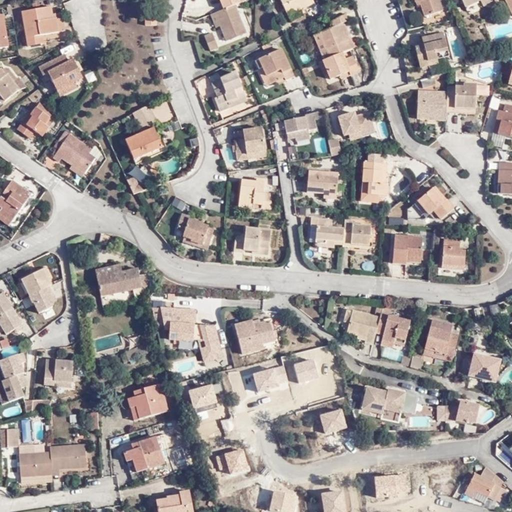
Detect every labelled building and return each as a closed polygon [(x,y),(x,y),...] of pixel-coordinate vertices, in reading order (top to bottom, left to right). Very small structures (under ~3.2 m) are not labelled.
[(40,7),(38,0),(36,0),(35,0),(32,1),(33,9),(40,7)] [(237,6),(242,3),(240,0),(220,0),(221,2),(223,1),(227,10),(237,6)] [(280,0),(288,15),(314,3),(311,0),(280,0)] [(418,0),(420,3),(424,14),(441,8),(438,0),(418,0)] [(54,22),(51,6),(40,7),(33,9),(22,10),(29,49),(45,47),(44,40),(61,36),(58,21),(54,22)] [(227,10),(215,14),(220,25),(223,24),(230,41),(249,34),(237,6),(227,10)] [(328,51),(341,46),(350,43),(347,33),(349,33),(343,17),(346,15),(344,8),(329,14),(331,20),(317,25),(328,51)] [(159,28),(159,17),(146,17),(146,27),(159,28)] [(328,51),(317,25),(312,28),(323,54),(328,51)] [(443,29),(426,33),(428,40),(426,41),(416,44),(418,53),(427,50),(427,51),(429,58),(438,56),(449,52),(443,29)] [(221,46),(214,31),(207,34),(213,49),(221,46)] [(328,65),(322,67),(326,75),(338,70),(340,74),(359,67),(353,53),(345,57),(341,46),(328,51),(323,54),(328,65)] [(283,78),(286,82),(294,77),(281,49),(255,62),(259,70),(264,68),(271,83),(275,81),(283,78)] [(439,59),(438,56),(429,58),(427,51),(427,50),(418,53),(422,64),(439,59)] [(323,54),(317,56),(322,67),(328,65),(323,54)] [(67,55),(59,59),(62,66),(69,63),(67,55)] [(59,90),(76,82),(84,78),(76,60),(69,63),(62,66),(59,59),(40,68),(44,75),(51,72),(59,90)] [(465,67),(457,68),(456,75),(464,76),(465,67)] [(0,91),(6,101),(20,90),(14,83),(17,79),(10,70),(9,69),(7,69),(5,68),(3,69),(0,71),(0,91)] [(228,102),(245,94),(236,73),(216,81),(221,95),(215,97),(220,110),(229,106),(228,102)] [(434,74),(421,78),(424,89),(437,84),(434,74)] [(278,86),(286,82),(283,78),(275,81),(278,86)] [(457,103),(475,105),(476,92),(477,82),(466,81),(465,86),(449,85),(449,93),(449,108),(456,109),(457,103)] [(78,87),(76,82),(59,90),(62,94),(78,87)] [(489,84),(477,82),(476,92),(488,94),(489,84)] [(438,119),(448,120),(448,119),(449,108),(449,93),(417,91),(416,118),(430,119),(431,114),(439,114),(438,119)] [(247,99),(245,94),(228,102),(229,106),(247,99)] [(494,130),(511,135),(511,103),(506,101),(504,109),(500,108),(494,130)] [(45,123),(49,117),(46,114),(47,112),(38,102),(28,115),(32,117),(27,125),(21,121),(16,128),(31,139),(36,132),(43,137),(51,127),(45,123)] [(162,106),(165,122),(175,119),(172,104),(162,106)] [(149,105),(132,114),(141,131),(152,126),(158,123),(154,115),(149,105)] [(355,111),(339,115),(344,133),(349,132),(360,129),(361,132),(374,128),(369,110),(356,114),(355,111)] [(27,113),(21,121),(27,125),(32,117),(28,115),(27,113)] [(322,120),(321,114),(277,123),(278,129),(288,128),(290,137),(311,134),(309,120),(311,120),(312,121),(322,120)] [(55,121),(49,117),(45,123),(51,127),(55,121)] [(126,141),(134,160),(162,146),(153,127),(126,141)] [(267,153),(263,128),(238,133),(239,139),(235,140),(236,149),(234,149),(235,158),(267,153)] [(360,129),(349,132),(351,138),(362,135),(360,129)] [(74,167),(85,174),(95,159),(90,156),(93,151),(71,135),(55,159),(61,163),(64,160),(74,167)] [(329,138),(332,154),(342,152),(338,136),(329,138)] [(318,153),(327,152),(324,137),(315,138),(318,153)] [(95,148),(93,151),(90,156),(95,159),(101,164),(104,160),(95,148)] [(382,182),(384,163),(384,155),(373,154),(367,156),(366,162),(364,183),(370,183),(370,195),(387,197),(389,183),(387,183),(382,182)] [(501,192),(511,193),(511,163),(501,162),(501,169),(503,170),(501,192)] [(82,179),(85,174),(74,167),(70,172),(82,179)] [(337,195),(339,176),(309,173),(307,191),(337,195)] [(263,179),(243,177),(241,202),(256,203),(256,208),(266,209),(267,206),(275,207),(276,192),(270,191),(271,176),(264,175),(263,179)] [(128,180),(135,194),(144,191),(137,177),(128,180)] [(14,222),(34,192),(13,180),(6,190),(10,193),(7,197),(3,195),(0,200),(0,204),(5,207),(1,214),(14,222)] [(387,197),(370,195),(370,183),(364,183),(362,202),(387,204),(387,197)] [(441,205),(443,203),(432,190),(430,191),(441,205)] [(433,212),(441,220),(451,212),(443,203),(441,205),(430,191),(406,210),(406,219),(422,221),(429,215),(433,212)] [(433,220),(441,220),(433,212),(429,215),(433,220)] [(191,246),(210,247),(211,226),(198,225),(199,219),(186,218),(187,215),(179,214),(177,236),(184,237),(184,242),(192,243),(191,246)] [(341,244),(343,226),(331,225),(332,216),(311,214),(310,223),(315,224),(314,239),(314,241),(315,241),(325,241),(325,239),(331,239),(331,243),(333,243),(341,244)] [(341,244),(341,247),(351,248),(351,244),(368,246),(370,223),(352,222),(353,219),(344,218),(343,226),(341,244)] [(268,250),(270,229),(246,227),(245,232),(237,232),(235,252),(244,253),(244,250),(254,251),(254,249),(268,250)] [(408,255),(422,256),(423,235),(395,233),(393,261),(408,262),(408,255)] [(445,238),(443,264),(465,265),(465,248),(461,248),(461,239),(445,238)] [(140,275),(139,270),(123,273),(121,265),(97,271),(103,296),(133,290),(136,301),(145,299),(142,287),(150,292),(150,283),(149,273),(140,275)] [(53,279),(49,269),(25,280),(32,295),(30,296),(33,304),(35,303),(39,314),(51,309),(52,308),(53,308),(54,308),(54,307),(55,306),(55,305),(55,304),(55,303),(53,296),(55,295),(52,288),(55,287),(51,279),(53,279)] [(0,318),(5,327),(7,331),(16,326),(18,329),(25,325),(2,285),(0,286),(0,318)] [(491,304),(494,317),(505,313),(501,301),(491,304)] [(377,329),(381,315),(354,308),(354,310),(351,322),(349,329),(367,334),(369,327),(377,329)] [(345,321),(351,322),(354,310),(348,309),(345,321)] [(173,326),(175,312),(155,311),(158,329),(166,329),(166,333),(170,334),(171,326),(173,326)] [(208,353),(221,350),(215,329),(195,328),(194,326),(194,323),(196,323),(197,313),(175,312),(173,326),(171,326),(170,334),(170,343),(195,344),(196,342),(205,342),(208,353)] [(367,334),(349,329),(349,332),(359,335),(359,337),(367,339),(366,342),(375,344),(379,328),(382,316),(381,315),(377,329),(369,327),(367,334)] [(384,340),(395,343),(406,346),(411,323),(382,316),(379,328),(386,330),(384,340)] [(454,358),(458,340),(452,339),(453,332),(455,326),(433,320),(427,349),(438,351),(438,355),(454,358)] [(255,327),(253,321),(236,327),(244,356),(266,350),(265,344),(277,341),(271,322),(262,325),(255,327)] [(460,334),(453,332),(452,339),(458,340),(460,334)] [(0,341),(0,343),(1,349),(10,347),(8,339),(0,341)] [(394,350),(395,343),(384,340),(382,346),(394,350)] [(142,345),(125,352),(129,362),(146,355),(142,345)] [(453,363),(454,358),(438,355),(438,351),(427,349),(425,357),(435,359),(453,363)] [(223,359),(221,350),(208,353),(203,354),(206,363),(223,359)] [(6,378),(3,379),(5,387),(10,400),(24,396),(21,388),(27,385),(22,373),(25,371),(22,361),(27,359),(23,351),(0,359),(6,378)] [(475,356),(472,369),(471,372),(494,377),(499,356),(477,351),(475,356)] [(466,368),(472,369),(475,356),(469,354),(466,368)] [(401,366),(411,370),(411,369),(413,360),(404,357),(401,366)] [(56,381),(66,382),(72,383),(75,363),(58,360),(57,364),(47,363),(44,384),(55,386),(56,381)] [(423,362),(413,360),(411,369),(411,370),(421,372),(423,362)] [(5,387),(3,379),(0,380),(0,397),(2,403),(10,400),(5,387)] [(167,410),(160,384),(133,392),(134,396),(126,399),(132,420),(167,410)] [(390,390),(370,387),(367,409),(387,412),(388,407),(404,410),(407,391),(392,388),(390,390)] [(431,417),(438,418),(439,408),(417,405),(418,396),(410,395),(406,422),(430,426),(431,417)] [(27,415),(31,414),(33,398),(25,399),(27,415)] [(444,407),(444,420),(466,423),(467,422),(475,424),(479,407),(460,402),(459,407),(444,407)] [(102,428),(99,408),(93,410),(96,429),(102,428)] [(33,419),(25,420),(27,442),(35,442),(33,419)] [(22,445),(21,430),(12,431),(13,446),(22,445)] [(13,446),(12,431),(2,432),(3,447),(13,446)] [(172,460),(162,433),(144,440),(146,446),(130,451),(138,472),(172,460)] [(25,477),(40,477),(63,475),(63,468),(89,466),(87,445),(54,448),(54,453),(38,454),(24,455),(25,477)] [(484,470),(497,475),(492,471),(487,466),(484,470)] [(476,472),(467,493),(488,502),(491,496),(497,498),(499,494),(503,486),(501,485),(494,482),(497,475),(484,470),(482,475),(476,472)] [(494,482),(501,485),(503,481),(497,475),(494,482)] [(410,498),(402,479),(376,489),(384,509),(410,498)] [(162,511),(182,511),(198,509),(195,486),(185,487),(186,494),(161,497),(162,511)]
